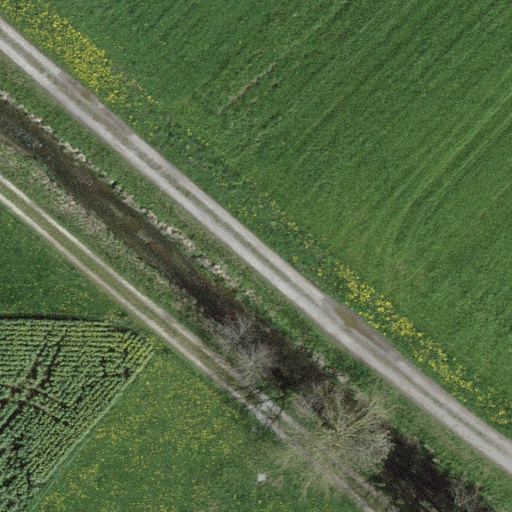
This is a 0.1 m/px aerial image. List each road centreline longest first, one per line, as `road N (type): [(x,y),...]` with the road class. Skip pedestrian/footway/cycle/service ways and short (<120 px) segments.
road 1 (track): [(511,471),(475,449),(0,40)]
road 2 (track): [(0,187),(377,511)]
